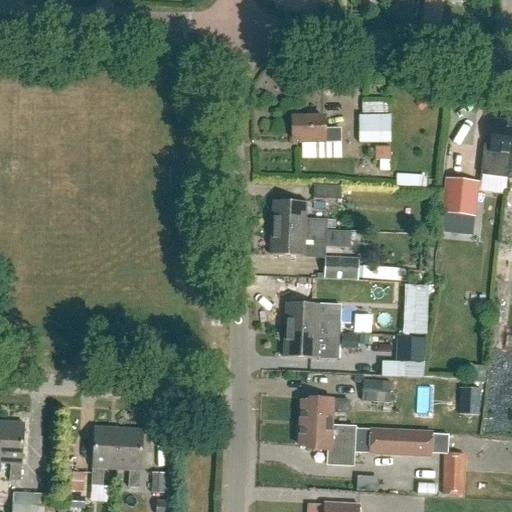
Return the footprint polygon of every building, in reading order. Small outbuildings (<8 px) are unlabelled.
[(376,113),(377,104),(358,102),(357,111),(376,113)] [(357,144),(389,144),(389,117),(357,117),(357,144)] [(325,132),(324,118),(293,119),(293,142),(301,141),(301,145),(341,144),(341,131),(325,132)] [(484,149),(480,178),(507,181),(510,157),(511,144),(511,125),(494,123),(491,150),(484,149)] [(390,149),(375,149),(375,161),(390,161),(390,149)] [(444,180),(438,232),(472,236),(478,184),(444,180)] [(340,201),(341,188),(314,187),(313,200),(340,201)] [(271,230),(326,232),(327,221),(305,220),(306,204),(273,202),(271,230)] [(350,233),(326,232),(271,230),(270,257),(304,258),(316,259),(317,250),(317,248),(326,249),(349,250),(349,244),(350,233)] [(358,282),(358,259),(325,259),(325,281),(358,282)] [(363,268),(362,280),(400,283),(401,271),(363,268)] [(427,288),(404,287),(402,335),(425,336),(427,288)] [(286,305),(285,332),(340,334),(340,323),(341,307),(319,306),(286,305)] [(339,345),(340,334),(285,332),(283,359),(317,360),(317,344),(339,345)] [(341,337),(340,349),(356,350),(357,338),(341,337)] [(400,339),(399,363),(423,365),(424,340),(400,339)] [(486,368),(471,367),(469,384),(485,385),(486,368)] [(387,404),(388,379),(361,378),(360,403),(387,404)] [(459,390),(458,415),(478,416),(479,391),(459,390)] [(303,403),(301,425),(333,427),(334,413),(349,414),(350,402),(310,400),(310,404),(303,403)] [(1,422),(0,442),(0,463),(11,464),(10,481),(22,482),(23,465),(26,424),(1,422)] [(301,425),(300,447),(307,447),(307,451),(330,452),(329,466),(353,467),(354,456),(355,430),(355,428),(333,427),(301,425)] [(117,470),(120,430),(95,428),(93,469),(92,486),(104,487),(105,470),(117,470)] [(120,430),(117,470),(130,471),(129,488),(140,489),(142,472),(144,431),(120,430)] [(355,430),(354,456),(430,459),(431,433),(413,432),(355,430)] [(462,497),(463,456),(442,455),(441,496),(462,497)] [(82,492),(83,474),(61,473),(60,491),(82,492)] [(151,474),(151,494),(165,495),(165,474),(151,474)] [(350,477),(350,490),(371,490),(371,477),(350,477)] [(63,511),(66,511),(67,497),(44,496),(43,511),(63,511)] [(84,499),(71,498),(70,511),(84,511),(84,499)] [(166,511),(167,502),(155,502),(154,511),(166,511)]
